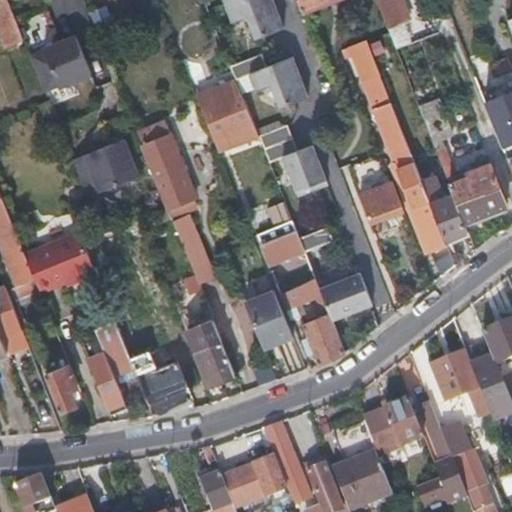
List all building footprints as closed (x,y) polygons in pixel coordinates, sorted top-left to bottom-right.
[(0,0),(0,36),(4,48),(23,40),(7,0),(0,0)] [(237,0),(234,1),(226,5),(234,24),(242,20),(247,19),(260,24),(264,37),(284,29),(273,0),(237,0)] [(297,0),(302,11),(330,0),(297,0)] [(376,0),(387,26),(389,32),(391,38),(394,46),(395,48),(411,43),(404,23),(411,20),(402,0),(376,0)] [(31,57),(44,90),(58,84),(59,87),(92,74),(76,36),(44,49),(45,52),(31,57)] [(421,179),(369,47),(352,55),(428,246),(444,239),(421,179)] [(257,57),(233,67),(238,81),(254,75),(263,71),(270,68),(264,54),(257,57)] [(296,58),(270,68),(263,71),(254,75),(261,94),(270,90),(274,89),(287,94),(292,106),(312,98),(296,58)] [(499,80),(494,68),(474,76),(479,89),(499,80)] [(227,90),(229,94),(241,90),(241,89),(240,85),(227,90)] [(511,87),(484,100),(498,136),(511,130),(511,87)] [(229,94),(207,103),(220,135),(249,123),(241,102),(245,101),(241,90),(229,94)] [(438,98),(418,106),(432,141),(441,138),(452,133),(438,98)] [(340,108),(321,116),(326,128),(332,125),(335,132),(348,127),(340,108)] [(142,144),(167,205),(169,210),(197,199),(167,122),(139,133),(143,143),(142,144)] [(284,124),(258,134),(260,139),(263,147),(294,135),(290,127),(289,122),(284,124)] [(263,147),(269,160),(282,155),(299,148),(294,135),(263,147)] [(441,138),(432,141),(434,148),(443,144),(441,138)] [(73,160),(88,197),(139,177),(124,139),(73,160)] [(299,148),(282,155),(298,195),(327,183),(312,143),(299,148)] [(443,144),(434,148),(452,193),(463,222),(508,204),(491,163),(468,173),(468,176),(454,181),(446,162),(449,160),(443,144)] [(444,239),(445,240),(467,231),(463,222),(452,193),(444,197),(434,174),(421,179),(444,239)] [(385,182),(360,192),(371,221),(403,208),(396,190),(392,180),(385,182)] [(0,245),(16,284),(35,277),(25,253),(0,192),(0,245)] [(267,207),(274,226),(292,219),(284,200),(267,207)] [(186,253),(198,248),(192,234),(188,231),(184,220),(174,224),(186,253)] [(299,237),(304,250),(305,251),(333,240),(327,226),(299,237)] [(147,350),(170,407),(190,398),(167,342),(164,343),(118,228),(101,234),(141,334),(147,350)] [(296,229),(260,244),(269,264),(304,250),(299,237),(296,229)] [(39,289),(40,291),(66,281),(75,277),(77,282),(96,275),(82,241),(78,231),(25,253),(35,277),(39,289)] [(141,334),(101,234),(100,233),(94,236),(112,280),(108,282),(131,338),(141,334)] [(186,253),(196,276),(210,270),(201,247),(198,248),(186,253)] [(319,288),(327,308),(330,314),(332,320),(372,304),(360,272),(319,288)] [(15,298),(39,289),(35,277),(16,284),(10,287),(15,298)] [(75,277),(66,281),(68,286),(77,282),(75,277)] [(280,292),(290,317),(302,312),(298,302),(314,295),(321,311),(327,308),(319,288),(315,278),(290,288),(280,292)] [(277,283),(280,292),(290,288),(287,279),(277,283)] [(7,352),(28,343),(21,327),(5,285),(0,287),(0,333),(1,335),(7,352)] [(273,289),(245,302),(264,349),(293,337),(273,289)] [(313,353),(318,366),(344,351),(332,320),(330,314),(303,325),(307,337),(304,339),(310,354),(313,353)] [(511,316),(480,330),(487,346),(490,353),(493,361),(511,353),(511,350),(509,343),(511,342),(511,316)] [(112,373),(132,365),(129,357),(118,329),(114,319),(94,327),(98,337),(106,357),(112,373)] [(465,336),(459,338),(463,348),(469,346),(465,336)] [(209,384),(235,373),(222,340),(195,351),(209,384)] [(469,346),(463,348),(488,410),(491,417),(511,409),(511,408),(493,361),(490,353),(474,360),(471,352),(469,346)] [(490,353),(487,346),(471,352),(474,360),(490,353)] [(463,348),(428,362),(443,397),(463,390),(474,416),(488,410),(463,348)] [(146,398),(152,414),(170,407),(147,350),(129,357),(132,365),(135,372),(139,382),(146,398)] [(106,405),(123,398),(115,380),(112,373),(106,357),(90,364),(106,405)] [(115,380),(135,372),(132,365),(112,373),(115,380)] [(45,375),(59,410),(76,402),(70,388),(76,386),(67,366),(45,375)] [(406,398),(382,407),(397,444),(421,435),(406,398)] [(438,476),(414,485),(422,505),(444,496),(446,501),(467,493),(466,490),(461,478),(458,471),(454,461),(451,454),(439,427),(431,407),(427,398),(415,403),(439,460),(432,462),(438,476)] [(382,407),(361,415),(376,452),(397,444),(382,407)] [(330,465),(344,500),(347,507),(390,490),(361,418),(331,430),(343,460),(330,465)] [(458,419),(439,427),(451,454),(469,447),(458,419)] [(308,496),(279,421),(264,426),(294,502),(308,496)] [(210,445),(201,446),(210,468),(196,473),(211,511),(180,511),(179,509),(171,511),(236,511),(234,506),(221,473),(210,445)] [(451,454),(454,461),(455,460),(467,488),(468,488),(474,506),(473,507),(475,511),(494,511),(482,482),(485,481),(471,446),(469,447),(451,454)] [(247,463),(260,496),(286,486),(273,453),(247,463)] [(325,453),(301,463),(304,470),(322,462),(338,502),(344,500),(330,465),(325,453)] [(322,462),(304,470),(317,501),(320,509),(321,511),(348,511),(347,507),(344,500),(338,502),(322,462)] [(247,463),(221,473),(234,506),(260,496),(247,463)] [(53,502),(42,475),(14,486),(24,511),(47,511),(56,509),(55,506),(53,502)] [(93,511),(88,497),(56,510),(57,511),(93,511)] [(321,511),(320,509),(317,501),(302,508),(303,511),(321,511)] [(154,511),(168,511),(165,503),(153,508),(154,511)]
